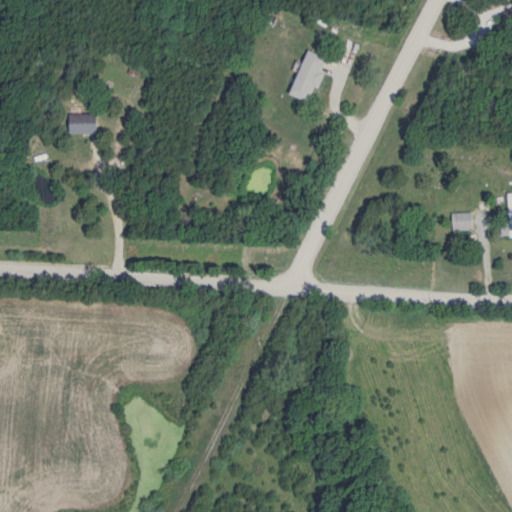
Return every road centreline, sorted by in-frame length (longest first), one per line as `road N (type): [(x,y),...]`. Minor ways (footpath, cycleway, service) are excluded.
road 1 (residential): [(511,298),(0,269)]
road 2 (residential): [(289,285),(432,0)]
